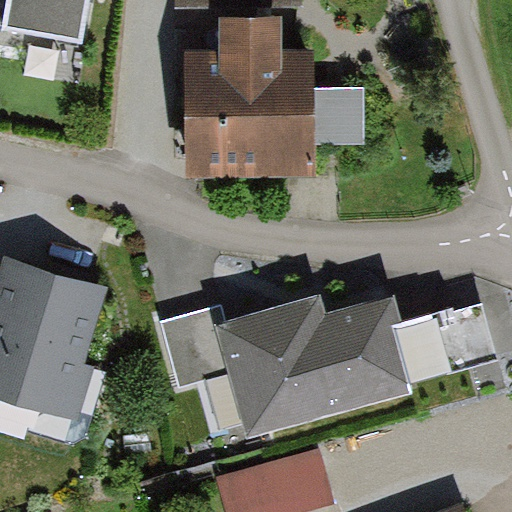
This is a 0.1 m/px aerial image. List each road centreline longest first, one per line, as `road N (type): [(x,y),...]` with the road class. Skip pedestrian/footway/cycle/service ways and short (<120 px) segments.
road 1 (residential): [(0,175),(287,237),(384,237),(511,217)]
road 2 (residential): [(511,194),(464,0)]
